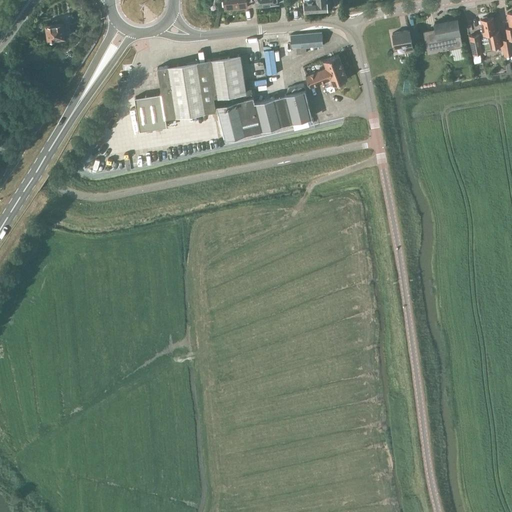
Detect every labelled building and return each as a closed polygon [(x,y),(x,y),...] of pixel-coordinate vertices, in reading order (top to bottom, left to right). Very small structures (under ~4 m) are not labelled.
[(247,1),(253,1),(253,0),(224,0),(225,9),(240,7),(240,9),(248,8),(247,1)] [(315,0),(304,0),(306,14),(317,13),(315,0)] [(315,0),(317,13),(328,12),(327,0),(315,0)] [(511,61),(511,45),(511,38),(511,37),(511,12),(507,13),(510,27),(506,27),(508,38),(502,39),(506,62),(511,61)] [(483,33),(480,34),(483,52),(493,50),(493,47),(502,45),(499,31),(496,31),(494,17),(488,18),(487,16),(483,17),(482,19),(481,19),(483,33)] [(436,29),(424,32),(428,53),(448,49),(463,46),(457,18),(447,20),(434,23),(435,25),(436,29)] [(48,40),(65,38),(63,22),(46,24),(48,40)] [(413,49),(412,45),(420,43),(416,28),(392,33),(395,47),(404,45),(405,51),(413,49)] [(306,47),(323,45),(322,32),(290,35),(292,46),(296,45),(297,53),(306,53),(306,47)] [(483,52),(480,34),(469,36),(472,54),(483,52)] [(281,76),(280,42),(263,43),(263,76),(281,76)] [(245,91),(244,82),(239,54),(158,67),(166,118),(216,110),(214,96),(242,92),(245,91)] [(324,68),(308,74),(309,79),(311,85),(330,78),(332,85),(347,79),(343,67),(338,55),(323,60),(326,68),(324,68)] [(286,94),(255,102),(249,81),(244,82),(245,91),(242,92),(244,98),(217,105),(225,139),(312,117),(304,83),(289,87),(286,94)] [(161,93),(135,97),(140,129),(166,125),(165,118),(161,93)]
